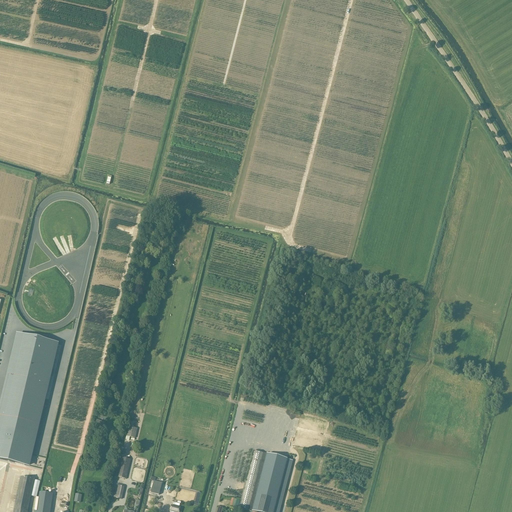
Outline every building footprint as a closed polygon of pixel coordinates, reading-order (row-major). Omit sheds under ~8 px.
[(17,335),(0,409),(0,459),(28,466),(56,344),(17,335)] [(67,371),(68,366),(57,363),(56,368),(67,371)] [(128,427),(126,436),(135,439),(138,429),(128,427)] [(239,509),(252,511),(279,511),(293,461),(253,451),(239,509)] [(121,458),(117,477),(126,480),(131,460),(121,458)] [(26,511),(27,511),(34,480),(21,477),(14,510),(13,511),(26,511)] [(40,482),(34,481),(31,496),(36,498),(40,482)] [(121,499),(124,487),(116,485),(113,498),(121,499)] [(160,488),(152,486),(150,493),(156,495),(158,495),(160,488)] [(39,492),(36,511),(50,511),(53,494),(39,492)] [(230,506),(238,508),(240,500),(232,498),(230,506)]
